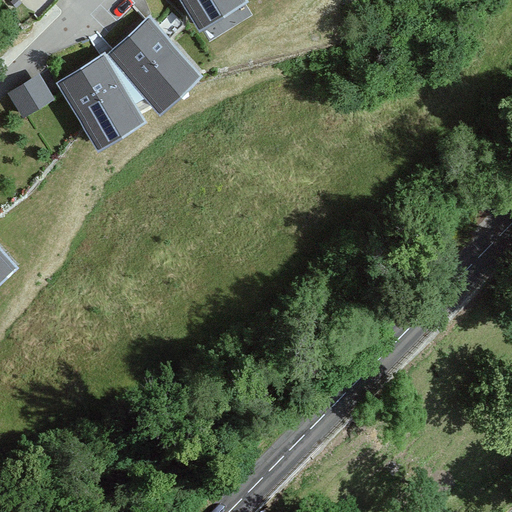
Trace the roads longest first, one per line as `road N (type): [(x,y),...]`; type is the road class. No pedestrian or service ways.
road 1 (primary): [(511,222),(229,511)]
road 2 (residential): [(87,0),(0,88)]
